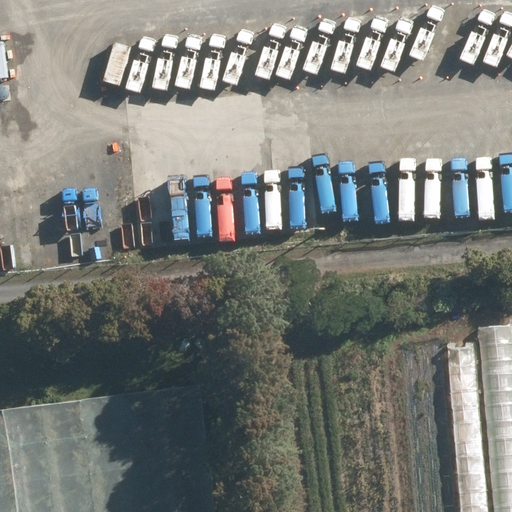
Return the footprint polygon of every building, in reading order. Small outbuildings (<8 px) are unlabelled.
[(92,43),(90,0),(61,0),(62,43),(92,43)] [(260,0),(263,44),(274,43),(275,62),(314,60),(313,41),(322,40),(319,0),(260,0)] [(326,0),(330,27),(416,17),(413,0),(326,0)] [(416,17),(330,27),(337,84),(423,73),(416,17)] [(97,55),(63,59),(65,76),(82,73),(86,99),(103,97),(97,55)] [(125,251),(155,249),(271,240),(259,91),(143,100),(151,193),(121,195),(125,251)] [(132,169),(126,122),(90,127),(97,174),(132,169)] [(86,165),(83,123),(68,124),(71,166),(86,165)] [(320,234),(319,217),(335,216),(329,132),(306,134),(271,136),(277,237),(320,234)] [(116,253),(110,181),(91,182),(97,255),(116,253)] [(17,266),(15,224),(0,225),(3,267),(17,266)] [(0,410),(0,511),(219,511),(205,387),(0,410)]
